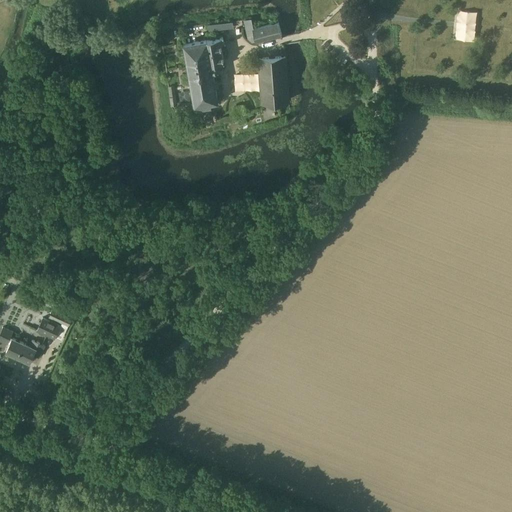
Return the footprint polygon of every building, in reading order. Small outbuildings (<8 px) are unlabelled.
[(476,41),(480,13),(461,10),(457,39),(476,41)] [(278,21),(252,28),(256,43),(282,36),(278,21)] [(207,40),(184,44),(196,108),(211,106),(211,102),(218,101),(213,70),(218,69),(217,63),(224,62),(220,42),(224,42),(223,37),(207,40)] [(287,54),(257,57),(261,103),(290,101),(287,54)] [(246,90),(246,72),(236,72),(236,90),(246,90)] [(175,84),(169,85),(168,85),(170,105),(177,104),(175,84)] [(69,326),(73,317),(53,308),(49,317),(69,326)] [(61,326),(43,317),(37,330),(55,338),(61,326)] [(30,346),(11,337),(13,332),(3,327),(0,333),(0,339),(10,344),(6,352),(8,353),(18,357),(17,358),(26,361),(30,362),(33,354),(39,357),(45,345),(33,340),(30,346)]
